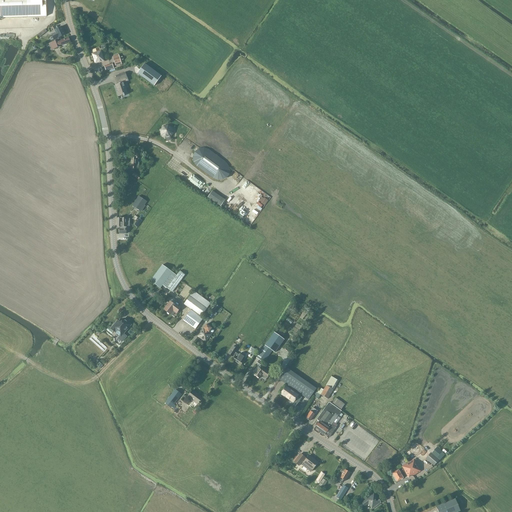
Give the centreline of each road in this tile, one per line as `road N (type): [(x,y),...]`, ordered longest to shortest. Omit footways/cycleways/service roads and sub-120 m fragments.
road 1 (tertiary): [(392,511),(377,478),(134,301),(116,263),(101,106),(64,0)]
road 2 (track): [(19,354),(82,383),(152,318)]
